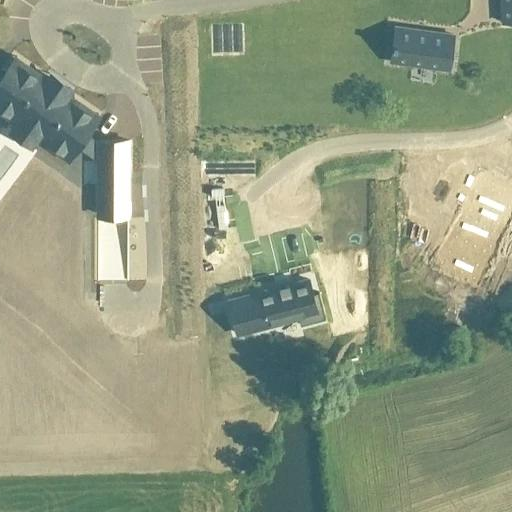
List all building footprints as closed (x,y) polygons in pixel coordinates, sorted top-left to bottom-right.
[(511,0),(501,0),(503,23),(511,22),(511,0)] [(391,60),(449,69),(453,35),(395,27),(391,60)] [(0,105),(15,116),(20,109),(48,129),(43,135),(67,152),(73,143),(77,146),(98,160),(98,162),(113,161),(112,185),(98,185),(98,214),(129,214),(129,141),(98,141),(86,132),(83,130),(92,116),(64,97),(62,99),(43,86),(45,83),(17,64),(8,77),(0,71),(0,105)] [(449,93),(428,95),(431,123),(452,121),(449,93)] [(511,208),(511,187),(485,174),(448,248),(484,265),(511,208)] [(300,324),(325,317),(318,290),(312,292),(308,278),(247,295),(255,327),(297,316),(300,324)]
